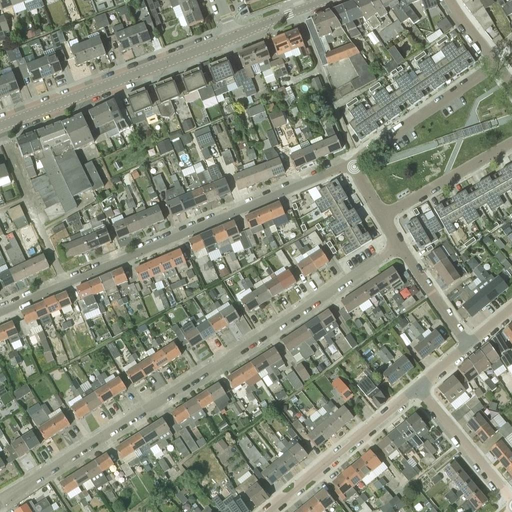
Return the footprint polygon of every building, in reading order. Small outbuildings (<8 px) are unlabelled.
[(0,0),(0,7),(2,12),(12,8),(9,0),(0,0)] [(37,10),(44,7),(41,1),(40,0),(21,0),(23,3),(25,10),(36,6),(37,10)] [(184,17),(199,11),(195,0),(179,6),(184,17)] [(384,11),(389,8),(383,0),(360,0),(352,3),(363,19),(371,31),(380,25),(380,24),(382,23),(380,20),(387,15),(384,11)] [(391,10),(399,5),(395,0),(383,0),(389,8),(391,10)] [(420,0),(425,12),(429,10),(437,7),(435,0),(430,2),(429,0),(420,0)] [(483,29),(492,22),(484,10),(485,10),(478,0),(465,0),(462,3),(483,29)] [(478,0),(485,10),(490,7),(485,0),(478,0)] [(352,24),(356,29),(361,27),(359,21),(363,19),(352,3),(343,7),(349,25),(352,24)] [(511,15),(505,4),(500,8),(506,18),(511,15)] [(126,6),(116,10),(118,17),(128,13),(126,6)] [(355,38),(361,35),(356,29),(352,24),(349,25),(343,7),(329,13),(340,29),(341,28),(345,27),(347,32),(351,39),(355,38)] [(404,13),(408,19),(409,20),(414,16),(409,9),(404,13)] [(199,11),(184,17),(188,28),(203,22),(199,11)] [(330,33),(340,29),(329,13),(305,22),(323,68),(348,58),(358,54),(358,53),(352,44),(331,53),(327,44),(334,42),(330,33)] [(99,16),(103,28),(109,26),(105,14),(99,16)] [(97,30),(103,28),(99,16),(93,19),(97,30)] [(0,18),(0,25),(3,32),(9,30),(3,17),(0,18)] [(134,28),(141,46),(151,42),(147,33),(154,31),(149,17),(141,20),(143,24),(134,28)] [(435,25),(439,30),(449,24),(445,18),(435,25)] [(400,25),(397,21),(378,34),(384,44),(404,31),(400,25)] [(449,24),(439,30),(442,35),(452,28),(449,24)] [(121,53),(131,50),(124,31),(124,32),(122,25),(112,28),(121,53)] [(131,50),(141,46),(134,28),(124,31),(131,50)] [(26,31),(28,39),(35,37),(32,29),(26,31)] [(55,34),(59,45),(65,43),(61,31),(55,34)] [(298,49),(302,60),(308,57),(298,31),(285,36),(291,52),(298,49)] [(45,59),(52,76),(62,73),(59,64),(66,61),(59,45),(55,34),(49,36),(53,47),(51,47),(54,55),(45,59)] [(504,41),(499,35),(491,41),(496,47),(496,46),(504,41)] [(278,57),(291,52),(285,36),(272,42),(278,57)] [(89,42),(96,60),(106,56),(99,38),(89,42)] [(86,63),(96,60),(89,42),(80,45),(86,63)] [(452,43),(446,47),(463,72),(469,68),(468,65),(473,62),(463,47),(457,51),(452,43)] [(268,61),(270,60),(264,44),(251,50),(257,65),(260,73),(272,70),(276,80),(282,77),(275,61),(269,63),(268,61)] [(77,67),(86,63),(80,45),(70,49),(77,67)] [(463,72),(446,47),(440,51),(445,59),(440,62),(450,77),(455,74),(457,76),(463,72)] [(33,84),(43,80),(36,62),(26,66),(23,59),(22,59),(17,48),(11,50),(16,62),(23,80),(30,77),(33,84)] [(10,64),(16,62),(11,50),(6,52),(10,64)] [(250,68),(257,65),(251,50),(238,55),(244,70),(237,73),(238,76),(245,95),(255,91),(250,79),(253,78),(250,68)] [(351,63),(361,58),(360,57),(358,54),(348,58),(351,63)] [(397,66),(404,62),(401,57),(394,62),(397,66)] [(353,68),(364,63),(361,58),(351,63),(353,68)] [(43,80),(52,76),(45,59),(36,62),(43,80)] [(275,61),(282,77),(287,75),(284,66),(287,63),(286,59),(285,60),(285,59),(282,60),(281,59),(275,61)] [(429,59),(423,63),(440,87),(447,83),(445,81),(450,77),(440,62),(434,66),(429,59)] [(238,76),(237,73),(233,64),(228,66),(226,60),(217,63),(227,87),(235,83),(233,78),(238,76)] [(388,75),(395,69),(398,67),(393,61),(384,67),(388,75)] [(213,92),(227,87),(217,63),(209,67),(211,72),(206,74),(211,87),(213,92)] [(356,73),(367,67),(364,63),(353,68),(356,73)] [(440,87),(423,63),(417,67),(423,74),(417,78),(427,93),(432,89),(434,92),(440,87)] [(356,73),(359,78),(370,72),(367,67),(356,73)] [(198,92),(211,87),(206,74),(201,76),(199,70),(190,73),(198,92)] [(355,92),(371,85),(377,82),(370,72),(359,78),(350,83),(355,92)] [(184,97),(198,92),(190,73),(182,77),(184,83),(179,84),(184,97)] [(407,74),(401,78),(418,103),(424,99),(422,96),(427,93),(417,78),(412,81),(407,74)] [(3,79),(10,96),(19,92),(13,75),(3,79)] [(309,81),(313,93),(322,90),(318,78),(309,81)] [(418,103),(401,78),(395,82),(400,90),(394,93),(404,108),(409,105),(411,107),(418,103)] [(0,99),(10,96),(3,79),(0,79),(0,99)] [(170,102),(184,97),(179,84),(174,86),(172,80),(163,83),(170,102)] [(160,115),(173,110),(170,102),(163,83),(154,87),(157,92),(152,94),(160,115)] [(384,89),(378,94),(395,118),(401,114),(400,111),(404,108),(394,93),(389,97),(384,89)] [(144,90),(136,93),(143,112),(145,118),(153,115),(155,116),(155,118),(160,116),(160,115),(152,94),(147,96),(144,90)] [(134,116),(143,112),(136,93),(127,97),(131,107),(125,109),(127,112),(131,121),(136,119),(134,116)] [(395,118),(378,94),(372,98),(377,105),(372,109),(382,123),(387,120),(389,123),(395,118)] [(131,121),(127,112),(120,115),(114,102),(106,105),(116,124),(115,124),(117,129),(116,129),(118,134),(128,129),(132,127),(130,121),(131,121)] [(220,110),(223,117),(236,111),(233,104),(220,110)] [(273,104),(265,107),(268,114),(275,111),(273,104)] [(107,133),(116,129),(117,129),(115,124),(116,124),(106,105),(96,110),(104,126),(107,133)] [(361,105),(355,109),(372,134),(379,129),(377,127),(382,123),(372,109),(366,112),(361,105)] [(263,113),(260,106),(247,111),(250,118),(263,113)] [(372,134),(355,109),(349,113),(354,120),(349,124),(359,139),(364,135),(366,138),(372,134)] [(93,139),(107,133),(104,126),(96,110),(89,114),(91,119),(91,120),(87,122),(86,121),(85,121),(93,139)] [(280,111),(268,115),(274,129),(286,125),(280,111)] [(92,139),(93,139),(85,121),(84,122),(82,117),(62,126),(75,152),(94,144),(92,139)] [(181,123),(184,133),(193,129),(190,120),(181,123)] [(324,142),(329,155),(341,150),(330,123),(325,125),(324,125),(326,129),(324,130),(328,140),(324,142)] [(91,162),(81,167),(75,152),(62,126),(61,124),(36,134),(43,152),(42,153),(45,159),(39,162),(46,175),(49,181),(51,186),(54,191),(56,196),(59,202),(62,208),(65,214),(65,215),(76,209),(77,207),(72,199),(91,190),(92,193),(103,187),(91,162)] [(212,128),(215,136),(221,133),(218,126),(212,128)] [(194,134),(201,151),(203,150),(215,145),(209,128),(194,134)] [(266,133),(272,149),(279,146),(273,131),(266,133)] [(35,163),(39,162),(45,159),(42,153),(43,152),(36,134),(16,141),(30,179),(37,176),(33,166),(30,157),(33,156),(35,163)] [(181,139),(184,146),(191,143),(190,142),(192,141),(189,135),(181,139)] [(157,145),(162,156),(173,151),(168,140),(157,145)] [(172,144),(175,152),(183,149),(180,140),(172,144)] [(318,160),(329,155),(324,142),(312,147),(318,160)] [(306,165),(318,160),(312,147),(301,152),(306,165)] [(234,163),(229,150),(221,154),(225,167),(234,163)] [(274,152),(264,156),(267,163),(273,178),(284,174),(278,156),(274,152)] [(295,170),(306,165),(301,152),(289,157),(295,170)] [(256,168),(262,182),(273,178),(267,163),(256,168)] [(0,181),(8,178),(4,166),(0,167),(0,181)] [(196,166),(185,169),(187,176),(198,172),(196,166)] [(233,176),(238,191),(250,187),(244,172),(242,166),(236,169),(238,174),(233,176)] [(250,187),(262,182),(256,168),(244,172),(250,187)] [(511,193),(511,179),(506,169),(500,173),(501,176),(496,179),(505,194),(510,191),(511,193)] [(196,175),(208,203),(219,199),(213,184),(208,186),(202,172),(196,175)] [(190,193),(196,208),(208,203),(196,175),(195,173),(191,175),(193,182),(191,183),(192,186),(188,188),(190,194),(190,193)] [(30,181),(33,188),(49,181),(46,175),(30,181)] [(152,179),(158,193),(166,190),(160,175),(152,179)] [(185,213),(196,208),(190,193),(190,194),(185,196),(182,187),(180,188),(175,175),(171,177),(175,188),(185,213)] [(213,184),(219,199),(231,194),(225,179),(218,182),(216,176),(210,178),(213,184)] [(482,183),(497,209),(504,205),(499,197),(505,194),(496,179),(491,182),(489,179),(482,183)] [(35,194),(38,193),(51,186),(49,181),(33,188),(35,194)] [(491,212),(497,209),(482,183),(476,186),(477,189),(472,192),(481,208),(487,205),(491,212)] [(314,203),(318,209),(344,194),(340,187),(337,189),(334,184),(319,193),(322,198),(314,203)] [(38,193),(40,198),(54,191),(51,186),(38,193)] [(146,189),(149,195),(154,193),(152,187),(146,189)] [(171,218),(185,213),(175,188),(165,192),(165,203),(171,218)] [(40,198),(43,204),(56,196),(54,191),(40,198)] [(13,200),(10,192),(3,194),(6,202),(13,200)] [(459,196),(473,222),(480,219),(475,211),(481,208),(472,192),(467,195),(465,192),(459,196)] [(149,195),(148,196),(150,201),(157,198),(155,193),(154,193),(149,195)] [(344,194),(318,209),(321,215),(329,211),(332,216),(348,207),(345,202),(348,201),(344,194)] [(43,204),(46,209),(59,202),(56,196),(43,204)] [(467,226),(473,222),(459,196),(452,200),(453,203),(448,206),(457,221),(463,218),(467,226)] [(126,206),(133,203),(131,198),(128,199),(124,200),(126,206)] [(44,211),(46,216),(62,208),(59,202),(46,209),(44,211)] [(273,221),(284,216),(279,204),(268,208),(273,221)] [(7,211),(9,217),(22,211),(19,206),(7,211)] [(435,210),(450,236),(456,232),(451,224),(457,221),(448,206),(443,209),(441,206),(435,210)] [(147,211),(153,226),(164,221),(158,207),(147,211)] [(328,227),(332,233),(358,218),(354,211),(351,213),(348,207),(332,216),(336,222),(328,227)] [(62,208),(46,216),(49,222),(65,214),(62,208)] [(130,235),(141,231),(135,216),(133,210),(132,208),(128,210),(125,212),(128,219),(124,221),(130,235)] [(272,221),(273,221),(268,208),(256,213),(261,226),(263,225),(265,230),(274,226),(272,221)] [(111,209),(104,213),(106,220),(113,216),(111,209)] [(12,222),(24,217),(24,216),(22,211),(9,217),(12,222)] [(141,231),(153,226),(147,211),(135,216),(141,231)] [(261,226),(256,213),(245,218),(249,230),(244,232),(251,248),(256,246),(252,236),(263,231),(261,226)] [(413,239),(439,224),(435,218),(427,222),(424,216),(409,225),(412,230),(409,232),(413,239)] [(24,217),(12,222),(17,231),(28,226),(24,217)] [(358,218),(332,233),(335,239),(343,234),(346,240),(362,231),(359,226),(361,224),(358,218)] [(118,240),(130,235),(124,221),(112,226),(118,240)] [(244,232),(239,234),(234,223),(223,227),(231,246),(240,242),(243,251),(251,248),(244,232)] [(442,230),(439,224),(413,239),(416,245),(419,244),(422,249),(438,240),(434,235),(442,230)] [(65,230),(63,225),(52,230),(54,236),(65,230)] [(500,229),(506,236),(510,233),(504,225),(500,229)] [(92,230),(100,248),(111,243),(106,229),(105,230),(104,226),(92,230)] [(230,246),(231,246),(223,227),(211,232),(219,250),(229,245),(230,246)] [(88,252),(100,248),(92,230),(92,229),(81,233),(88,252)] [(342,250),(345,256),(371,241),(367,235),(365,236),(362,231),(346,240),(350,246),(342,250)] [(200,237),(205,249),(208,255),(219,250),(211,232),(200,237)] [(308,236),(315,248),(322,244),(314,232),(308,236)] [(69,238),(72,244),(77,257),(88,252),(81,233),(69,238)] [(16,259),(26,279),(37,274),(31,261),(26,264),(17,245),(11,234),(5,237),(11,249),(12,248),(12,250),(15,248),(18,253),(11,256),(14,260),(16,259)] [(189,242),(194,254),(205,249),(200,237),(189,242)] [(494,244),(499,251),(504,247),(499,240),(494,244)] [(275,241),(273,242),(269,244),(272,252),(278,250),(275,241)] [(59,249),(64,262),(77,257),(72,244),(59,249)] [(427,258),(434,268),(453,254),(449,248),(446,251),(443,247),(427,258)] [(18,253),(15,248),(12,250),(12,248),(11,249),(6,252),(10,262),(14,269),(9,272),(15,284),(26,279),(16,259),(14,260),(11,256),(18,253)] [(275,254),(284,269),(289,265),(280,251),(275,254)] [(309,259),(316,271),(328,263),(321,251),(309,259)] [(178,273),(188,269),(180,252),(169,256),(174,269),(176,268),(178,273)] [(493,257),(505,272),(511,267),(499,252),(493,257)] [(441,278),(453,269),(450,265),(459,259),(455,253),(453,254),(434,268),(441,278)] [(465,254),(460,258),(464,263),(469,259),(465,254)] [(31,261),(37,274),(49,268),(43,256),(31,261)] [(174,269),(169,256),(158,261),(166,280),(176,275),(174,269)] [(316,271),(309,259),(297,267),(304,278),(316,271)] [(156,284),(166,280),(158,261),(146,266),(152,278),(153,278),(156,284)] [(140,283),(152,278),(146,266),(135,271),(140,283)] [(476,287),(490,304),(499,296),(481,275),(485,271),(480,266),(472,273),(481,283),(476,287)] [(221,278),(229,275),(226,268),(218,272),(221,278)] [(382,276),(389,287),(400,280),(393,268),(382,276)] [(463,277),(468,274),(463,268),(459,272),(463,277)] [(453,269),(441,278),(448,288),(460,280),(453,269)] [(116,287),(128,282),(122,270),(111,274),(116,287)] [(276,279),(284,291),(296,284),(288,271),(276,279)] [(481,275),(499,296),(508,289),(498,277),(494,280),(491,275),(489,276),(485,271),(481,275)] [(0,282),(3,290),(15,284),(9,272),(2,275),(1,273),(0,273),(0,282)] [(118,292),(116,287),(111,274),(100,279),(105,292),(107,297),(118,292)] [(372,282),(382,298),(392,291),(389,287),(382,276),(372,282)] [(88,284),(94,297),(105,292),(100,279),(88,284)] [(264,286),(272,299),(284,291),(276,279),(264,286)] [(261,281),(253,286),(256,291),(252,294),(260,306),(272,299),(264,286),(264,287),(261,281)] [(381,298),(382,298),(372,282),(361,289),(369,301),(379,294),(381,298)] [(94,297),(88,284),(77,289),(82,301),(77,303),(84,318),(89,315),(86,309),(97,304),(95,301),(93,297),(94,297)] [(128,286),(132,296),(137,294),(133,284),(128,286)] [(463,290),(480,311),(490,304),(476,287),(471,291),(467,286),(463,290)] [(252,294),(249,289),(245,292),(237,297),(240,302),(248,314),(260,306),(252,294)] [(359,308),(369,301),(361,289),(351,296),(359,308)] [(193,295),(191,291),(188,290),(184,291),(187,298),(193,295)] [(480,311),(463,290),(459,293),(468,303),(462,308),(471,319),(480,311)] [(217,297),(214,291),(208,294),(212,300),(217,297)] [(60,311),(72,306),(66,293),(55,298),(60,311)] [(392,298),(395,302),(401,298),(398,294),(392,298)] [(451,294),(447,298),(451,302),(455,299),(451,294)] [(348,315),(359,308),(351,296),(340,303),(344,309),(338,313),(345,322),(351,318),(348,315)] [(404,302),(401,305),(404,309),(405,311),(416,303),(412,297),(404,302)] [(49,316),(60,311),(55,298),(44,303),(49,316)] [(398,306),(401,305),(404,302),(401,298),(395,302),(398,306)] [(49,316),(44,303),(32,308),(38,321),(39,320),(42,326),(51,322),(49,316)] [(239,319),(232,307),(220,314),(227,327),(239,319)] [(375,316),(381,312),(378,307),(371,311),(375,316)] [(30,335),(28,331),(38,327),(36,321),(38,321),(32,308),(21,313),(24,320),(18,323),(24,337),(30,335)] [(339,328),(335,323),(336,322),(328,311),(317,319),(330,340),(335,337),(331,332),(339,328)] [(381,312),(375,316),(377,320),(384,316),(381,312)] [(220,314),(219,315),(208,322),(215,334),(227,327),(220,314)] [(413,314),(408,318),(412,324),(417,321),(413,314)] [(323,338),(329,347),(333,344),(330,340),(317,319),(305,327),(316,343),(323,338)] [(408,325),(403,319),(397,324),(402,330),(408,325)] [(363,326),(359,320),(354,323),(358,329),(363,326)] [(215,334),(208,322),(195,329),(203,342),(215,334)] [(425,333),(416,322),(412,326),(421,336),(425,333)] [(18,323),(14,325),(13,323),(1,328),(7,340),(8,340),(10,345),(19,341),(19,340),(24,337),(18,323)] [(183,347),(188,344),(191,349),(203,342),(195,329),(192,325),(192,324),(191,324),(180,331),(176,323),(170,327),(183,347)] [(421,336),(412,326),(408,329),(417,340),(421,336)] [(511,344),(511,326),(502,333),(511,344)] [(314,354),(310,347),(316,343),(305,327),(293,335),(309,357),(314,354)] [(46,339),(42,332),(36,334),(40,342),(44,353),(49,351),(45,340),(46,339)] [(436,332),(429,338),(424,341),(433,352),(444,343),(436,332)] [(310,359),(309,357),(293,335),(281,342),(289,353),(293,358),(299,354),(305,362),(310,359)] [(357,346),(349,335),(344,338),(352,350),(357,346)] [(511,364),(505,353),(510,351),(500,335),(491,343),(496,351),(507,369),(511,365),(511,364)] [(433,352),(424,341),(420,344),(413,350),(422,361),(433,352)] [(120,357),(112,342),(106,346),(114,360),(120,357)] [(161,351),(169,363),(181,356),(173,344),(161,351)] [(503,366),(494,353),(488,345),(479,352),(490,368),(493,373),(503,366)] [(381,351),(389,362),(394,359),(385,348),(381,351)] [(280,375),(277,370),(285,365),(275,349),(263,357),(276,377),(280,375)] [(11,353),(16,366),(21,364),(16,351),(11,353)] [(149,358),(157,371),(169,363),(161,351),(149,358)] [(385,365),(389,362),(381,351),(376,354),(385,365)] [(43,354),(47,364),(54,361),(50,352),(43,354)] [(467,361),(478,377),(483,373),(490,368),(479,352),(467,361)] [(12,368),(16,366),(11,353),(7,355),(12,368)] [(126,373),(125,374),(133,386),(145,379),(137,366),(134,361),(131,356),(127,359),(130,364),(123,369),(126,373)] [(273,385),(279,381),(276,377),(263,357),(251,364),(258,375),(265,371),(268,375),(267,376),(273,385)] [(393,366),(402,377),(413,368),(404,357),(393,366)] [(137,366),(145,379),(157,371),(149,358),(137,366)] [(473,381),(478,377),(467,361),(457,370),(463,377),(468,385),(475,397),(465,405),(471,411),(480,403),(477,400),(483,396),(479,389),(478,389),(473,381)] [(246,383),(258,375),(251,364),(239,372),(246,383)] [(294,369),(303,383),(310,378),(301,364),(294,369)] [(317,368),(320,373),(325,370),(321,365),(317,368)] [(393,366),(382,376),(391,387),(402,377),(393,366)] [(90,386),(91,388),(102,406),(114,398),(106,386),(104,381),(100,375),(100,376),(97,370),(93,373),(98,381),(90,386)] [(367,378),(357,386),(377,411),(384,405),(382,404),(386,401),(377,390),(382,385),(375,378),(370,371),(365,375),(367,378)] [(234,390),(246,383),(239,372),(227,379),(234,390)] [(285,377),(295,392),(303,386),(293,372),(285,377)] [(465,404),(465,405),(475,397),(468,385),(463,377),(456,383),(453,378),(438,390),(456,412),(465,404)] [(106,386),(114,398),(126,390),(118,378),(106,386)] [(335,389),(341,397),(346,402),(353,397),(339,379),(331,385),(335,389)] [(496,388),(489,379),(488,379),(484,383),(491,393),(496,388)] [(221,406),(229,401),(219,384),(207,392),(214,403),(217,408),(220,413),(224,410),(221,406)] [(12,394),(17,401),(31,393),(26,385),(12,394)] [(78,403),(70,408),(78,421),(90,413),(76,391),(73,386),(69,389),(78,403)] [(102,406),(91,388),(83,393),(80,388),(76,391),(90,413),(102,406)] [(337,400),(341,397),(335,389),(331,392),(337,400)] [(202,410),(214,403),(207,392),(195,399),(202,410)] [(255,399),(252,393),(248,396),(246,397),(247,399),(249,403),(251,402),(253,405),(258,403),(255,399)] [(57,394),(53,396),(60,407),(63,405),(57,394)] [(205,416),(202,410),(195,399),(183,407),(193,423),(196,428),(200,425),(197,420),(205,416)] [(240,401),(236,403),(242,412),(246,409),(240,401)] [(330,401),(326,405),(331,410),(335,407),(330,401)] [(230,407),(237,418),(243,414),(242,412),(236,403),(230,407)] [(467,424),(475,434),(486,425),(490,422),(489,422),(480,411),(483,408),(480,403),(471,411),(476,417),(467,424)] [(41,406),(47,416),(51,414),(45,404),(41,406)] [(326,413),(322,417),(335,434),(344,426),(335,415),(331,410),(326,405),(322,408),(326,413)] [(192,430),(196,428),(193,423),(183,407),(171,414),(178,425),(179,425),(182,430),(178,432),(192,454),(199,450),(195,443),(185,428),(189,426),(192,430)] [(335,415),(344,426),(353,419),(344,407),(335,415)] [(252,415),(255,419),(265,413),(262,409),(252,415)] [(50,421),(43,410),(31,418),(37,429),(45,442),(58,434),(50,421)] [(62,414),(50,421),(58,434),(70,426),(62,414)] [(420,437),(421,438),(428,432),(425,427),(415,415),(406,423),(418,438),(420,437)] [(321,416),(312,423),(311,424),(326,441),(335,434),(322,417),(321,416)] [(307,429),(310,434),(307,437),(316,449),(326,441),(311,424),(312,423),(309,419),(303,423),(308,428),(307,429)] [(165,441),(173,436),(163,420),(151,427),(164,448),(168,446),(165,441)] [(291,425),(299,434),(305,429),(297,420),(291,425)] [(492,420),(489,422),(490,422),(486,425),(475,434),(483,444),(498,432),(501,436),(511,428),(507,423),(500,429),(492,420)] [(8,425),(11,430),(17,425),(15,421),(8,425)] [(418,438),(406,423),(397,431),(411,448),(414,452),(423,445),(418,438)] [(17,425),(11,430),(14,434),(20,430),(17,425)] [(160,451),(164,448),(151,427),(139,434),(149,450),(157,446),(160,451)] [(292,440),(297,436),(290,428),(285,432),(292,440)] [(504,440),(505,439),(511,433),(511,429),(511,428),(501,436),(504,440)] [(412,449),(411,448),(397,431),(387,438),(402,456),(402,457),(412,449)] [(21,438),(29,452),(40,445),(31,432),(21,438)] [(144,454),(149,450),(139,434),(127,442),(140,463),(145,460),(138,450),(141,449),(144,454)] [(5,449),(11,457),(13,462),(29,452),(21,438),(5,449)] [(173,442),(184,459),(190,455),(179,438),(173,442)] [(392,464),(402,456),(387,438),(378,446),(392,464)] [(280,442),(298,464),(307,456),(298,445),(292,449),(284,439),(280,442)] [(490,452),(498,461),(511,449),(511,447),(505,439),(504,440),(490,452)] [(221,440),(213,446),(219,454),(227,447),(221,440)] [(430,453),(432,456),(436,452),(427,441),(423,445),(430,453)] [(124,473),(140,463),(127,442),(115,449),(125,464),(120,467),(124,473)] [(279,460),(289,472),(298,464),(280,442),(276,446),(284,456),(279,460)] [(511,449),(498,461),(506,471),(511,465),(511,449)] [(378,477),(386,471),(370,452),(361,460),(373,476),(376,474),(378,477)] [(432,456),(430,453),(421,460),(426,468),(435,460),(432,456)] [(266,454),(262,457),(267,463),(271,460),(266,454)] [(102,473),(114,466),(107,455),(95,462),(102,473)] [(263,466),(267,463),(262,457),(258,460),(263,466)] [(157,463),(164,473),(170,470),(163,459),(157,463)] [(417,475),(409,466),(404,459),(400,462),(405,469),(401,472),(409,482),(417,475)] [(289,472),(279,460),(270,467),(280,479),(289,472)] [(372,477),(373,476),(361,460),(351,468),(361,481),(366,487),(374,480),(372,477)] [(95,488),(103,483),(104,486),(108,483),(105,478),(102,473),(95,462),(83,470),(90,481),(95,488)] [(452,482),(463,472),(454,463),(438,476),(437,475),(430,481),(435,486),(442,480),(441,480),(447,476),(452,482)] [(415,466),(412,469),(417,475),(421,473),(415,466)] [(270,467),(261,475),(271,487),(280,479),(270,467)] [(359,493),(366,487),(361,481),(351,468),(342,476),(352,489),(354,490),(355,489),(359,493)] [(79,488),(90,481),(83,470),(72,477),(79,488)] [(452,482),(455,486),(460,492),(471,482),(463,472),(452,482)] [(195,481),(200,480),(201,476),(198,473),(194,474),(192,478),(195,481)] [(108,483),(110,486),(114,483),(117,481),(112,474),(109,475),(112,481),(108,483)] [(251,502),(257,509),(268,500),(257,487),(260,485),(253,475),(234,490),(240,499),(239,499),(242,503),(246,501),(247,502),(251,502)] [(342,476),(333,483),(338,490),(336,492),(344,502),(347,499),(344,496),(348,492),(353,497),(357,494),(354,490),(352,489),(342,476)] [(67,496),(79,488),(72,477),(60,485),(67,496)] [(378,481),(383,487),(387,484),(382,478),(378,481)] [(393,499),(383,487),(378,481),(374,485),(383,496),(377,500),(383,507),(388,503),(393,500),(393,499)] [(468,501),(479,492),(471,482),(460,492),(455,496),(448,501),(451,505),(463,495),(468,501)] [(228,507),(228,508),(231,511),(247,511),(244,507),(242,503),(239,499),(240,499),(234,490),(234,491),(229,483),(224,487),(232,497),(225,502),(229,506),(228,507)] [(184,497),(189,493),(186,488),(180,492),(184,497)] [(325,511),(333,511),(338,508),(324,491),(314,498),(325,511)] [(444,496),(448,501),(455,496),(450,491),(444,496)] [(175,496),(183,505),(188,501),(184,497),(180,492),(175,496)] [(465,511),(475,511),(487,502),(479,492),(468,501),(461,507),(465,511)] [(359,497),(364,503),(368,500),(363,494),(359,497)] [(219,511),(222,511),(227,509),(217,496),(211,501),(219,511)] [(388,503),(392,508),(400,502),(396,496),(393,499),(393,500),(388,503)] [(359,497),(355,501),(362,509),(359,511),(371,511),(372,511),(364,503),(359,497)] [(325,511),(314,498),(305,506),(309,511),(325,511)] [(79,502),(83,509),(88,506),(84,499),(79,502)] [(15,511),(42,511),(51,507),(48,502),(36,510),(31,502),(15,511)] [(383,507),(379,510),(381,511),(387,511),(392,508),(388,503),(383,507)]
